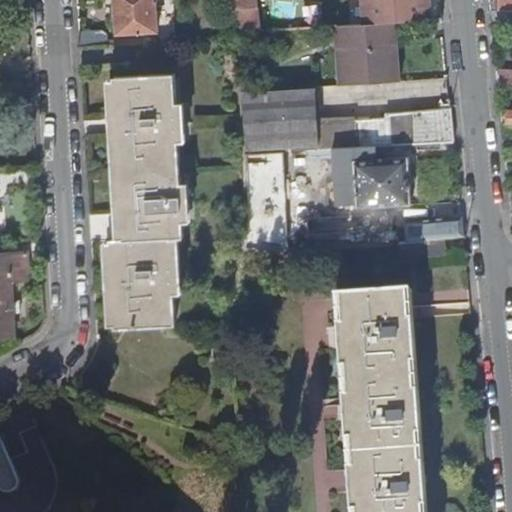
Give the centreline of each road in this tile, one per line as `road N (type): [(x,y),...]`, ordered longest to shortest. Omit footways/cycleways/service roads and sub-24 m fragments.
road 1 (residential): [(0,387),(47,362),(70,331),(51,0)]
road 2 (tertiary): [(465,0),(492,261)]
road 3 (tertiary): [(492,261),(511,493)]
